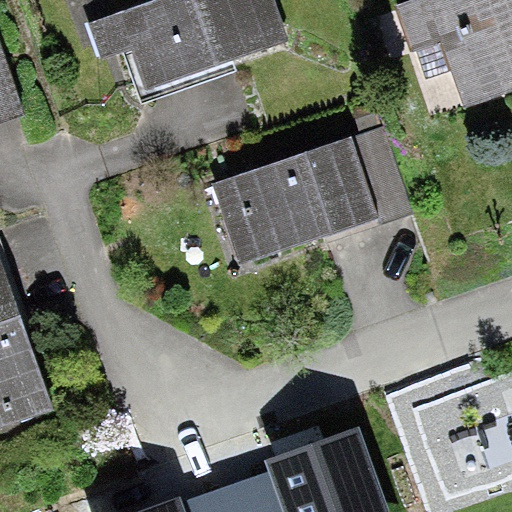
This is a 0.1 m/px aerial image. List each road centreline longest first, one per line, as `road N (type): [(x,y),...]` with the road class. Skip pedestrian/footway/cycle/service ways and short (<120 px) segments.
road 1 (residential): [(196,424),(511,310)]
road 2 (unknown): [(196,424),(145,343),(53,156)]
